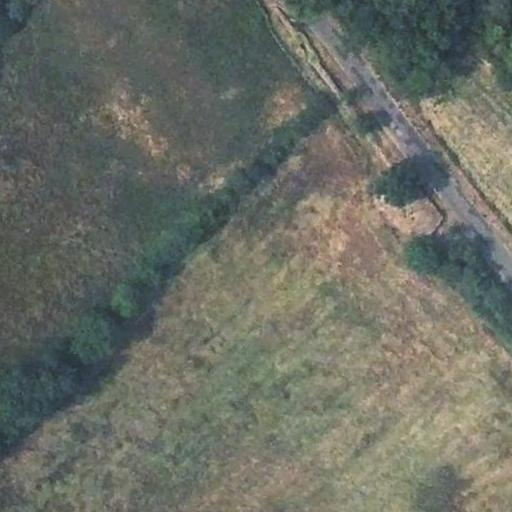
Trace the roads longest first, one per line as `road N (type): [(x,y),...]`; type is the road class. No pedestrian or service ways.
road 1 (unclassified): [(511,273),(338,43),(294,0)]
road 2 (unknown): [(370,86),(468,30),(511,45)]
